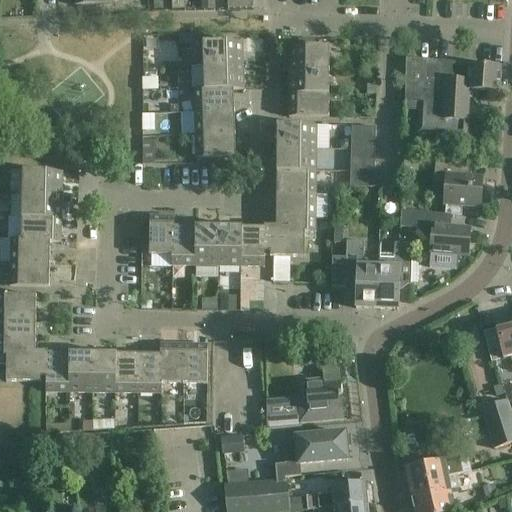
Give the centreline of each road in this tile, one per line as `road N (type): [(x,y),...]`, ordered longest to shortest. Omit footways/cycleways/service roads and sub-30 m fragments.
road 1 (residential): [(371,357),(355,330),(341,325),(110,322),(102,308),(101,215),(109,201),(231,203)]
road 2 (residential): [(384,184),(386,27)]
road 3 (residential): [(389,511),(371,357)]
road 4 (residential): [(470,289),(498,255),(511,152)]
road 5 (residential): [(386,27),(511,33)]
road 6 (residential): [(371,357),(385,330),(470,289)]
road 7 (residential): [(262,27),(386,27)]
